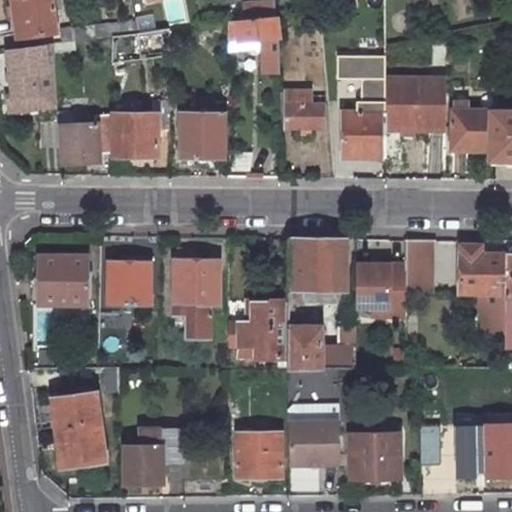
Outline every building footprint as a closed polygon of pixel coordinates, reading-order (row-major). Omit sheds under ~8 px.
[(48,0),(9,0),(14,33),(52,28),(48,0)] [(237,0),(221,2),(222,19),(240,16),(237,0)] [(272,12),(270,0),(240,0),(237,0),(240,16),(272,12)] [(296,10),(298,26),(314,23),(312,7),(296,10)] [(222,19),(224,36),(224,48),(275,42),(273,30),(275,30),(272,12),(240,16),(222,19)] [(126,20),(69,27),(70,37),(127,30),(126,20)] [(127,30),(128,45),(160,41),(158,26),(127,30)] [(4,47),(9,94),(32,91),(29,66),(43,65),(42,42),(4,47)] [(381,124),(441,125),(442,75),(381,76),(381,97),(381,124)] [(32,91),(9,94),(3,94),(5,106),(33,104),(32,91)] [(151,96),(151,108),(111,108),(111,151),(155,152),(155,123),(165,123),(166,96),(151,96)] [(364,110),(339,109),(340,154),(382,155),(381,124),(381,97),(364,98),(364,110)] [(319,100),(282,99),(282,122),(319,123),(319,100)] [(511,110),(488,110),(488,108),(447,107),(447,147),(485,147),(486,158),(511,157),(511,110)] [(221,110),(178,109),(178,152),(221,152),(221,110)] [(104,147),(104,117),(54,121),(57,159),(96,155),(95,147),(104,147)] [(243,164),(244,148),(224,148),(224,164),(243,164)] [(286,298),(302,298),(302,288),(338,288),(339,239),(287,239),(286,298)] [(427,240),(402,239),(402,264),(402,290),(427,290),(427,240)] [(475,246),(457,246),(457,292),(499,292),(501,292),(502,253),(475,253),(475,246)] [(85,257),(37,256),(37,282),(28,282),(27,304),(85,305),(85,257)] [(215,260),(173,260),(172,330),(185,329),(185,335),(214,335),(215,260)] [(147,262),(106,262),(106,304),(147,304),(147,262)] [(401,316),(402,264),(352,264),(351,307),(367,307),(382,307),(382,316),(401,316)] [(286,303),(249,303),(249,322),(225,322),(226,344),(235,344),(235,355),(286,355),(286,326),(286,303)] [(367,307),(367,316),(382,316),(382,307),(367,307)] [(511,321),(511,309),(499,309),(499,322),(511,321)] [(316,347),(317,326),(286,326),(286,355),(285,368),(336,368),(350,368),(351,323),(336,323),(336,347),(316,347)] [(162,369),(161,381),(186,380),(186,368),(162,369)] [(383,376),(362,376),(363,386),(383,386),(383,376)] [(270,378),(243,378),(243,389),(270,388),(270,378)] [(76,403),(51,406),(60,467),(104,461),(94,391),(75,393),(76,403)] [(511,413),(478,414),(478,426),(451,426),(451,473),(471,472),(472,477),(511,475),(511,413)] [(338,463),(337,421),(286,422),(287,464),(338,463)] [(186,429),(137,429),(137,445),(123,446),(124,483),(160,483),(160,475),(170,476),(170,462),(187,461),(186,429)] [(278,432),(236,433),(238,476),(279,475),(278,432)] [(396,434),(346,435),(347,479),(397,478),(396,434)] [(434,475),(434,451),(417,451),(417,475),(434,475)]
